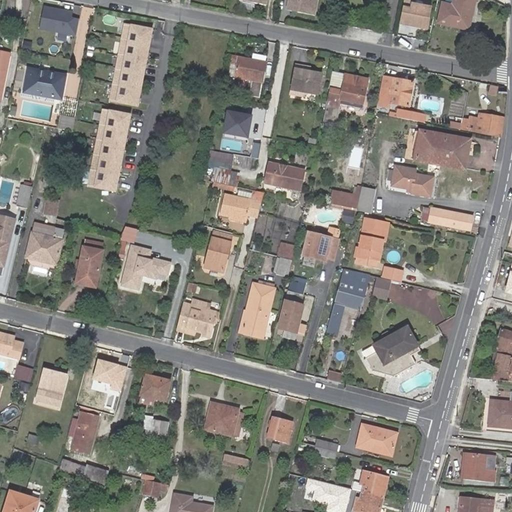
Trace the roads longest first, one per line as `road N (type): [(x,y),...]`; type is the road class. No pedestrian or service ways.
road 1 (residential): [(0,309),(438,422)]
road 2 (residential): [(106,0),(511,73)]
road 3 (tertiary): [(511,130),(438,422)]
